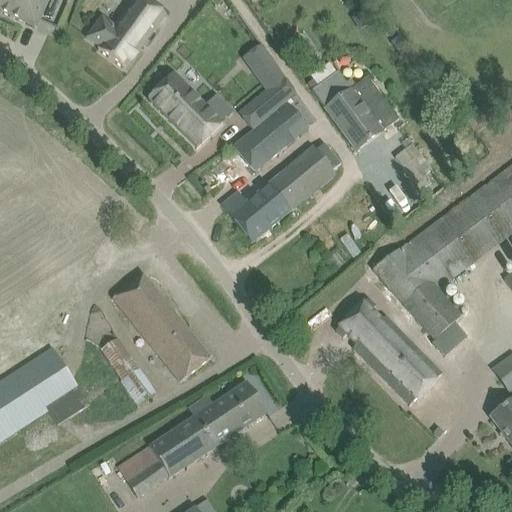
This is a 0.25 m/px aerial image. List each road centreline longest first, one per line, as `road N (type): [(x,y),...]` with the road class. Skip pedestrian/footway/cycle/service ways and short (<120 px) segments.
road 1 (unclassified): [(452,511),(386,473),(316,402),(188,224),(57,95),(0,54)]
road 2 (unknown): [(277,347),(9,511)]
